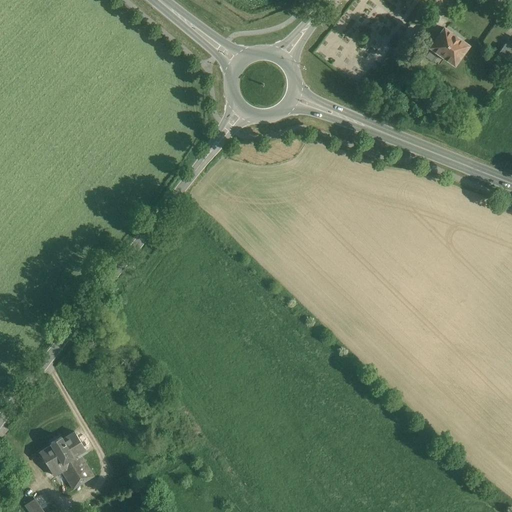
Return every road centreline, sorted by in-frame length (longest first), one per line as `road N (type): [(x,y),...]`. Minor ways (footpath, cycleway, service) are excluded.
road 1 (tertiary): [(0,419),(244,108)]
road 2 (primary): [(290,97),(511,182)]
